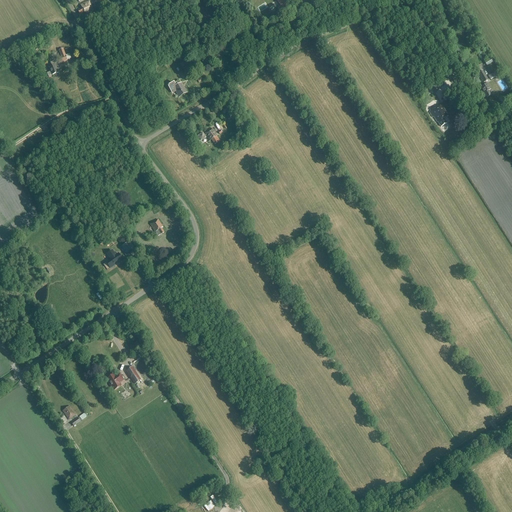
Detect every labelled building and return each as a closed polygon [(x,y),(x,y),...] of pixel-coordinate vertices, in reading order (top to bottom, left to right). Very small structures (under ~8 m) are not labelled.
[(99,0),(88,0),(89,2),(81,5),(82,9),(78,11),(79,14),(81,14),(81,15),(84,13),(85,15),(93,11),(90,4),(94,2),(94,3),(100,0),(99,0)] [(285,11),(290,8),(286,2),(287,2),(286,0),(275,0),(281,9),(283,8),(285,11)] [(228,6),(239,22),(244,19),(240,14),(233,3),(228,6)] [(61,58),(58,59),(60,64),(67,61),(63,50),(59,52),(61,58)] [(52,76),(58,74),(55,65),(54,66),(53,62),(50,63),(52,67),(49,68),(52,76)] [(483,83),(488,80),(482,72),(478,74),(483,83)] [(187,93),(181,84),(180,84),(179,81),(174,83),(167,87),(168,88),(169,88),(172,93),(176,91),(179,97),(187,93)] [(488,91),(491,90),(488,84),(479,89),(485,98),(486,97),(487,98),(490,96),(488,91)] [(444,119),(448,116),(441,104),(433,108),(433,110),(431,112),(437,123),(438,122),(441,127),(447,124),(444,119)] [(223,115),(229,112),(226,106),(220,109),(223,115)] [(203,133),(197,136),(201,141),(206,138),(205,136),(206,135),(210,141),(211,140),(211,141),(212,140),(215,144),(219,141),(216,137),(217,136),(212,129),(205,134),(206,135),(204,136),(203,133)] [(157,236),(164,233),(161,229),(163,228),(158,220),(150,225),(157,236)] [(121,247),(127,255),(134,250),(129,242),(121,247)] [(109,270),(115,266),(114,265),(119,261),(120,263),(123,260),(119,254),(116,256),(113,253),(108,256),(110,260),(105,264),(109,270)] [(134,384),(140,381),(132,368),(126,372),(134,384)] [(107,379),(110,384),(109,385),(113,391),(121,386),(120,383),(124,380),(120,373),(115,376),(114,374),(107,379)] [(63,411),(66,416),(69,420),(75,415),(70,407),(63,411)] [(78,418),(71,423),(74,426),(80,421),(78,418)]
